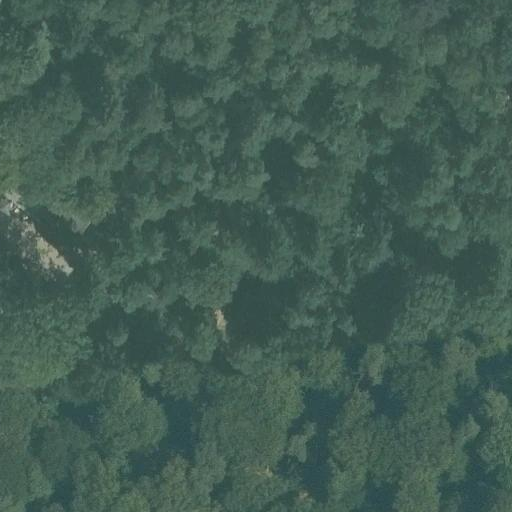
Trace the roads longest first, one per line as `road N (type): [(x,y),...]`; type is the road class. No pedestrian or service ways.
road 1 (track): [(132,313),(237,219),(346,79),(428,5)]
road 2 (track): [(94,322),(154,0)]
road 3 (secondary): [(125,511),(0,409)]
